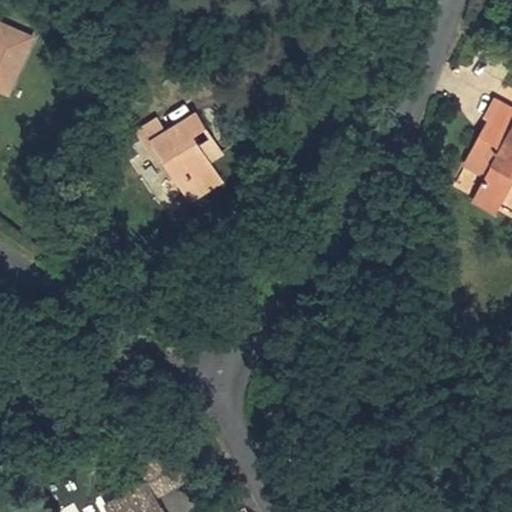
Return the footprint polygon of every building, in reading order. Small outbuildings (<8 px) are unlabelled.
[(0,80),(17,42),(0,34),(0,80)] [(174,124),(158,140),(165,147),(207,189),(236,159),(218,140),(206,129),(200,123),(215,109),(202,96),(174,124)] [(511,124),(479,108),(468,130),(475,134),(453,178),(470,186),(460,206),(486,219),(504,182),(511,186),(511,124)] [(165,147),(158,140),(174,124),(160,110),(133,138),(154,158),(165,147)] [(220,114),(206,129),(218,140),(232,126),(220,114)] [(152,511),(144,496),(186,474),(170,441),(127,463),(135,480),(96,500),(102,511),(152,511)]
